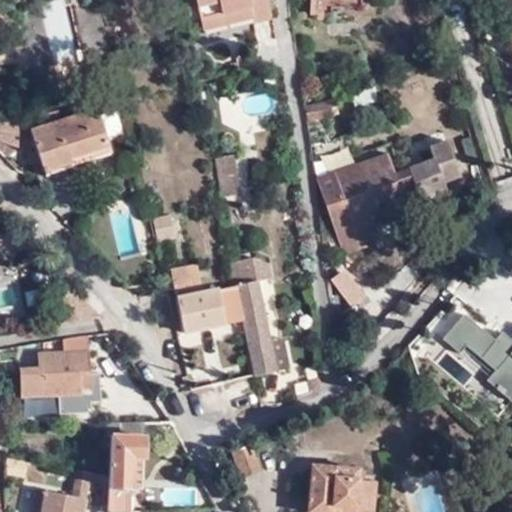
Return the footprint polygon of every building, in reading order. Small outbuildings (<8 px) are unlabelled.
[(267,0),(196,0),(201,18),(251,5),(253,16),(271,12),(267,0)] [(203,30),(253,16),(251,5),(201,18),(203,30)] [(302,102),(304,120),(337,114),(335,97),(302,102)] [(0,106),(0,152),(5,159),(31,137),(3,104),(0,106)] [(41,171),(69,162),(70,164),(108,153),(103,136),(114,132),(118,126),(112,107),(105,104),(33,126),(38,142),(32,143),(41,171)] [(428,146),(432,159),(407,168),(421,209),(446,199),(441,183),(457,177),(445,140),(428,146)] [(222,198),(239,195),(231,152),(212,156),(214,165),(219,190),(220,192),(222,198)] [(331,173),(343,204),(328,209),(338,239),(388,221),(390,218),(391,215),(392,211),(392,206),(384,186),(395,181),(385,153),(331,173)] [(174,237),(169,215),(153,219),(158,240),(174,237)] [(243,320),(254,375),(276,370),(269,339),(257,281),(270,278),(266,262),(252,256),(228,262),(233,285),(235,286),(243,320)] [(327,268),(334,318),(364,298),(350,276),(355,272),(344,256),(327,268)] [(184,332),(243,320),(235,286),(233,285),(202,291),(199,276),(173,281),(184,332)] [(79,322),(96,314),(88,298),(71,306),(79,322)] [(486,380),(510,401),(511,399),(511,341),(500,332),(493,341),(462,314),(442,339),(459,353),(465,345),(494,370),(486,380)] [(89,394),(85,335),(64,338),(64,352),(38,354),(40,370),(19,371),(21,397),(89,394)] [(269,339),(276,370),(287,368),(280,336),(269,339)] [(184,364),(189,384),(191,390),(208,386),(202,360),(184,364)] [(311,382),(314,389),(320,387),(318,379),(311,382)] [(142,511),(145,422),(105,421),(105,436),(110,436),(108,475),(107,511),(142,511)] [(263,470),(252,442),(232,450),(244,477),(263,470)] [(355,507),(358,479),(358,469),(312,467),(309,511),(345,511),(346,506),(355,507)] [(372,511),(375,481),(358,479),(355,507),(346,506),(345,511),(372,511)] [(81,511),(84,499),(34,489),(29,511),(81,511)]
